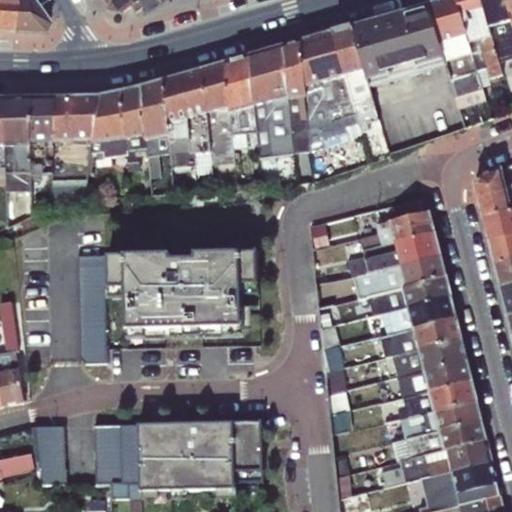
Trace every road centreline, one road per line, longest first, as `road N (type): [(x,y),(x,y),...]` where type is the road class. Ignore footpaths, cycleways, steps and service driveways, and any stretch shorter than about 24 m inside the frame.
road 1 (residential): [(449,178),(409,172),(302,212),(296,231),(312,392)]
road 2 (residential): [(0,422),(121,394),(312,392)]
road 3 (residential): [(449,178),(511,431)]
road 4 (tertiary): [(88,64),(337,0)]
road 5 (residential): [(312,392),(324,511)]
